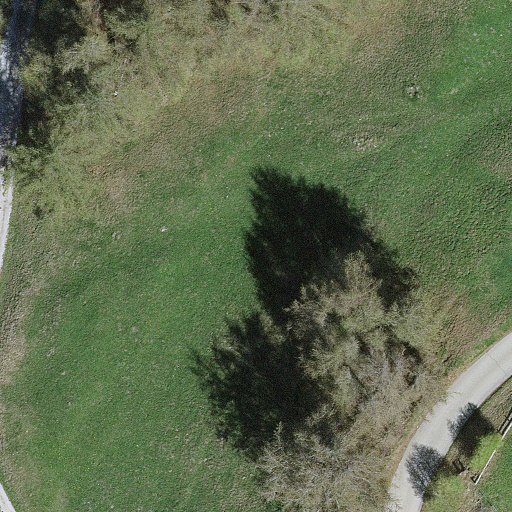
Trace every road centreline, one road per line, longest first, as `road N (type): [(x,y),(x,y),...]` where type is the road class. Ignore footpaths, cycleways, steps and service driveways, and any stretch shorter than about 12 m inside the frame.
road 1 (track): [(3,511),(0,104),(21,0)]
road 2 (unclassified): [(403,511),(438,429),(511,350)]
